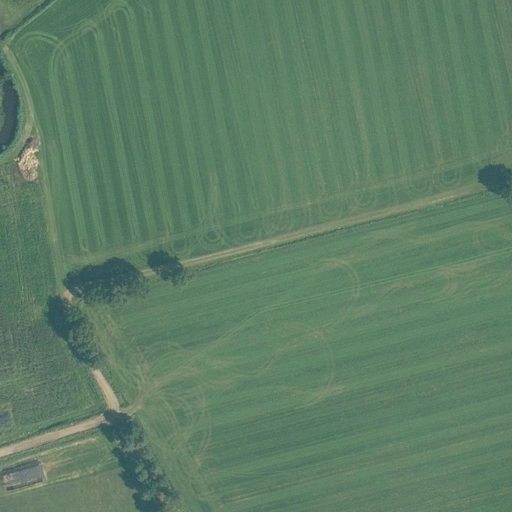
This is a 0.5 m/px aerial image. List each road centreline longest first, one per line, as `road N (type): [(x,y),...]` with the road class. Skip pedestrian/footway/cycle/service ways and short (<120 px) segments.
road 1 (track): [(171,511),(67,320),(71,291),(498,187)]
road 2 (track): [(116,413),(0,453)]
